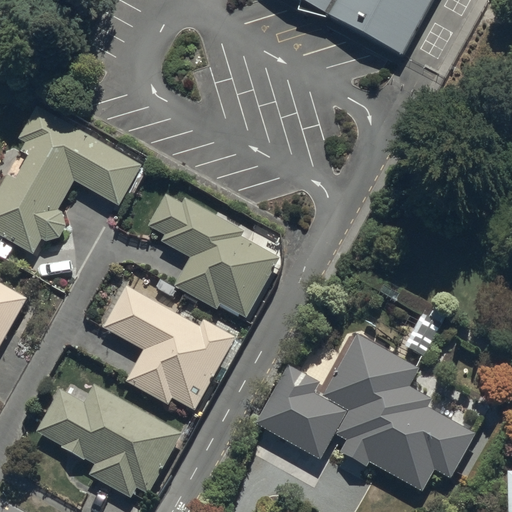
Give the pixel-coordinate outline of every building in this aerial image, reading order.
[(435,0),(311,0),(406,53),(435,0)] [(140,169),(34,111),(0,171),(0,233),(34,252),(75,179),(120,204),(140,169)] [(280,255),(167,191),(146,227),(193,253),(179,278),(246,315),(280,255)] [(234,339),(127,282),(102,324),(147,348),(130,381),(194,415),(234,339)] [(0,346),(27,299),(0,283),(0,346)] [(441,328),(426,319),(410,349),(425,357),(441,328)] [(291,362),(257,422),(323,460),(337,435),(428,486),(437,469),(452,477),(478,430),(409,391),(422,368),(358,332),(329,383),(291,362)] [(63,388),(36,434),(143,497),(181,432),(94,380),(83,400),(63,388)]
